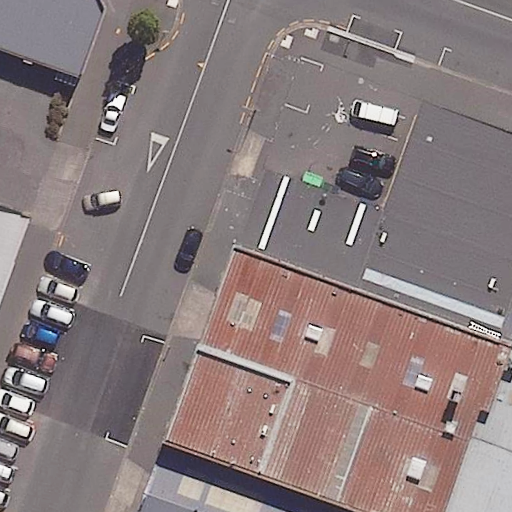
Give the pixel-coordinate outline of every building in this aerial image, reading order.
[(115,0),(0,0),(0,42),(90,74),(115,0)] [(247,237),(511,333),(511,246),(275,160),(247,237)] [(0,300),(29,221),(0,210),(0,300)] [(391,508),(401,511),(452,511),(511,347),(511,333),(247,237),(242,235),(172,428),(391,508)] [(511,511),(511,347),(452,511),(511,511)]
